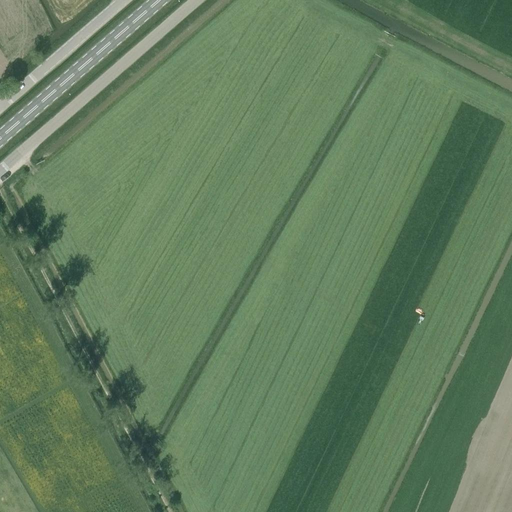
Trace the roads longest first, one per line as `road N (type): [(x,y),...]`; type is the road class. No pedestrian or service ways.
road 1 (unclassified): [(0,168),(196,0)]
road 2 (secondary): [(0,138),(157,0)]
road 3 (unclassified): [(0,107),(121,0)]
